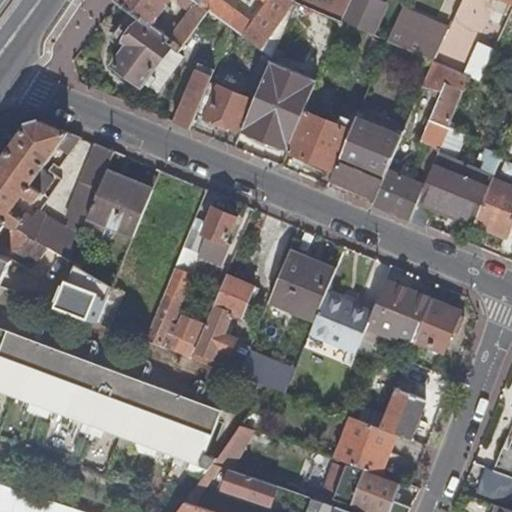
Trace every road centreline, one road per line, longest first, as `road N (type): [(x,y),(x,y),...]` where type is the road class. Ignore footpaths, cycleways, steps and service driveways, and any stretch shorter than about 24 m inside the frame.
road 1 (residential): [(510,289),(1,77)]
road 2 (residential): [(510,289),(424,511)]
